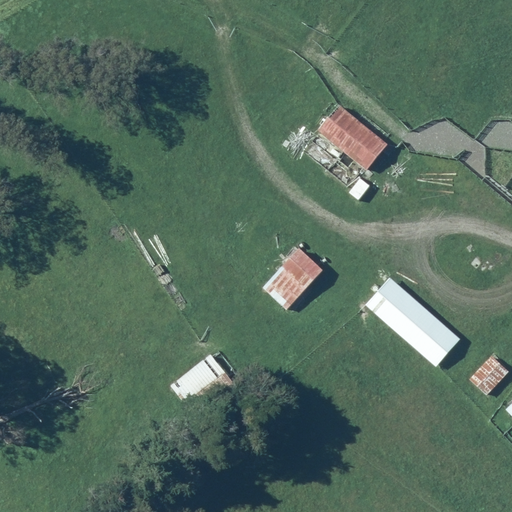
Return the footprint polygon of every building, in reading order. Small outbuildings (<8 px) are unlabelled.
[(325,113),(333,119),(303,156),(348,192),(366,170),(373,175),(394,149),(343,108),(340,112),(331,105),(325,113)] [(373,187),(362,179),(350,195),(361,203),(373,187)] [(285,311),(326,273),(298,242),(284,255),(290,261),(276,273),(268,264),(254,277),(285,311)] [(392,278),(382,289),(377,284),(372,290),(377,295),(366,307),(438,370),(464,341),(392,278)] [(210,354),(171,384),(190,409),(229,380),(210,354)] [(510,375),(490,359),(471,381),(491,398),(510,375)]
